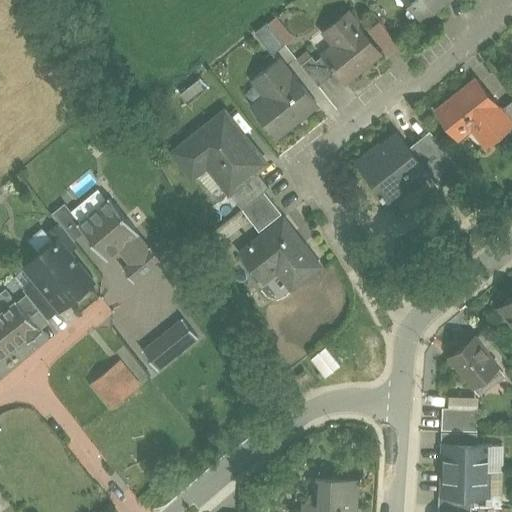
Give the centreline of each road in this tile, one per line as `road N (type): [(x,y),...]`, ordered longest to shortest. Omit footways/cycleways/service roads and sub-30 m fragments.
road 1 (residential): [(504,0),(302,160),(410,320)]
road 2 (residential): [(400,399),(323,401),(174,511)]
road 3 (residential): [(143,511),(27,372)]
road 4 (residential): [(511,238),(410,320)]
